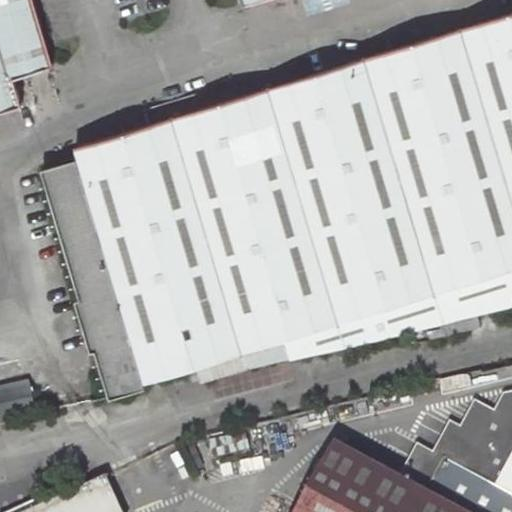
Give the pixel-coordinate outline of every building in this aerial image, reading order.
[(0,0),(0,108),(17,103),(19,95),(15,80),(58,66),(36,0),(0,0)] [(511,10),(102,137),(77,145),(79,153),(81,159),(43,170),(110,396),(152,386),(150,379),(200,364),(205,380),(243,368),(414,327),(480,311),(511,303),(511,10)] [(417,341),(483,326),(480,311),(414,327),(417,341)] [(0,423),(38,414),(28,380),(0,387),(0,423)] [(511,413),(509,420),(488,408),(474,435),(464,429),(446,462),(429,452),(417,476),(410,489),(435,502),(453,466),(511,498),(511,413)] [(389,477),(396,465),(366,449),(347,454),(389,477)] [(511,511),(511,498),(453,466),(435,502),(410,489),(417,476),(396,465),(389,477),(347,454),(314,511),(511,511)] [(128,511),(112,476),(31,511),(128,511)]
